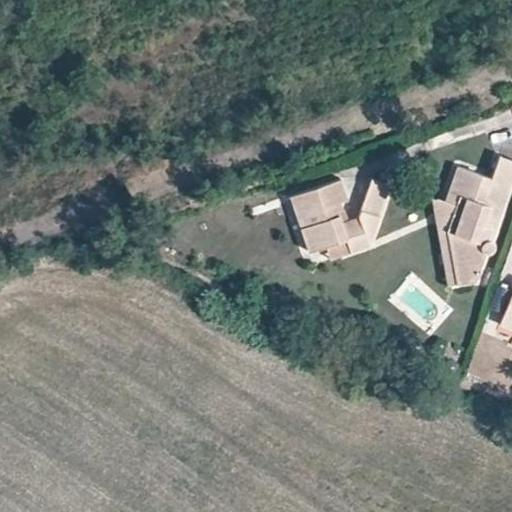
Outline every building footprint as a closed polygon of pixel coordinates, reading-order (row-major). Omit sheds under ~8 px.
[(446,230),(456,284),(474,281),(483,252),(489,252),(493,248),(494,243),(489,238),(511,174),(511,161),(497,157),(490,179),(457,167),(445,203),(455,206),(446,230)] [(346,237),(350,250),(367,244),(388,185),(371,180),(359,217),(341,224),(337,210),(342,209),(339,201),(347,198),(340,180),(297,194),(303,213),(297,216),(308,249),(325,244),(346,237)] [(303,213),(297,194),(290,196),(297,216),(303,213)] [(449,285),(456,284),(446,230),(455,206),(445,203),(435,199),(449,285)] [(330,256),(350,250),(346,237),(325,244),(330,256)] [(511,292),(499,322),(511,327),(511,292)]
